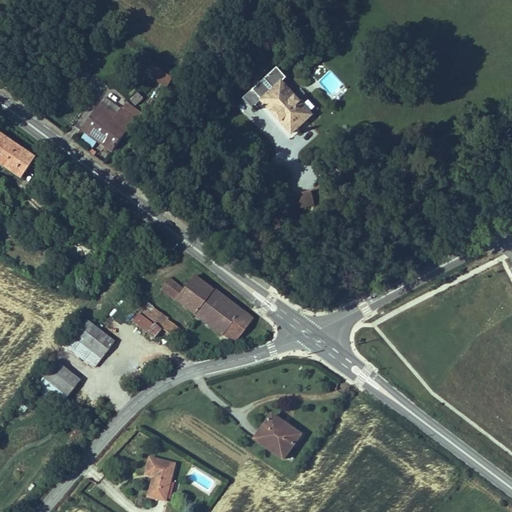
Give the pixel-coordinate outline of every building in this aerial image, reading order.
[(157,67),(150,77),(166,88),(173,77),(157,67)] [(312,111),(283,78),(263,96),(293,128),(312,111)] [(244,95),(252,106),(259,101),(251,90),(244,95)] [(138,120),(121,107),(114,116),(107,111),(113,102),(107,97),(86,124),(118,148),(138,120)] [(121,107),(113,102),(107,111),(114,116),(121,107)] [(142,116),(125,102),(121,107),(138,120),(142,116)] [(34,152),(0,127),(0,161),(18,173),(34,152)] [(292,194),(296,210),(314,206),(311,190),(292,194)] [(189,304),(206,281),(185,265),(167,289),(189,304)] [(248,312),(206,281),(189,304),(232,335),(248,312)] [(159,309),(137,293),(121,314),(142,330),(150,318),(167,330),(173,322),(158,310),(159,309)] [(113,343),(85,322),(72,340),(100,360),(113,343)] [(100,360),(72,340),(66,349),(93,369),(100,360)] [(78,384),(51,365),(40,380),(67,399),(78,384)] [(311,444),(284,423),(265,449),(292,469),(311,444)] [(174,452),(149,448),(146,466),(151,467),(147,487),(167,491),(174,452)]
